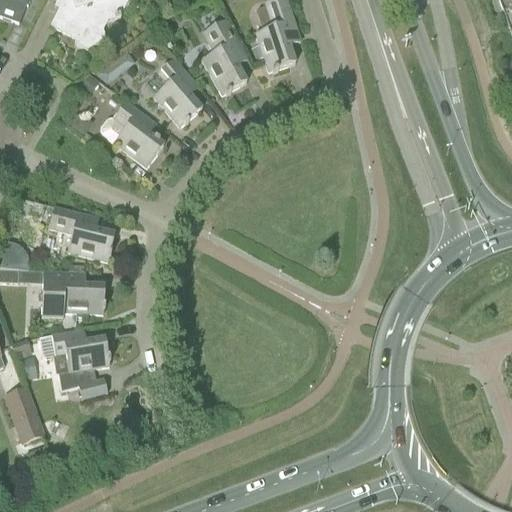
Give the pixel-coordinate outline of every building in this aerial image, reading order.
[(0,0),(0,21),(17,28),(24,9),(26,10),(29,0),(0,0)] [(58,0),(57,0),(53,9),(58,12),(49,30),(75,43),(73,47),(86,54),(104,41),(101,34),(106,25),(119,22),(129,0),(58,0)] [(260,35),(253,37),(260,58),(267,77),(293,68),(287,50),(299,46),(297,39),(283,0),(282,0),(265,6),(266,9),(273,31),(260,35)] [(511,0),(496,0),(505,21),(511,18),(511,0)] [(212,57),(200,64),(210,83),(220,101),(245,87),(235,70),(246,64),(242,57),(233,40),(224,24),(201,37),(212,57)] [(165,90),(151,101),(166,118),(179,133),(200,115),(187,100),(196,92),(192,86),(179,71),(172,63),(155,78),(156,80),(165,90)] [(110,83),(111,75),(105,68),(95,77),(103,86),(110,83)] [(90,98),(96,90),(85,83),(79,91),(90,98)] [(105,124),(98,133),(99,138),(112,148),(145,173),(162,151),(157,146),(158,145),(153,142),(153,143),(146,139),(154,129),(148,124),(124,106),(111,123),(111,124),(105,124)] [(87,233),(90,221),(52,212),(47,233),(70,239),(66,257),(106,267),(113,239),(87,233)] [(6,248),(0,266),(0,274),(26,276),(26,270),(23,261),(18,254),(11,249),(6,248)] [(0,274),(0,287),(16,288),(17,275),(0,274)] [(40,289),(38,325),(62,325),(63,318),(101,319),(103,291),(83,290),(83,278),(46,276),(40,276),(40,289)] [(74,336),(38,342),(41,359),(44,362),(51,361),(63,359),(66,378),(57,380),(59,396),(76,392),(95,387),(95,385),(92,374),(108,371),(103,343),(84,347),(76,348),(74,336)] [(15,366),(31,360),(25,344),(9,350),(15,366)] [(20,448),(43,440),(25,393),(3,401),(20,448)]
